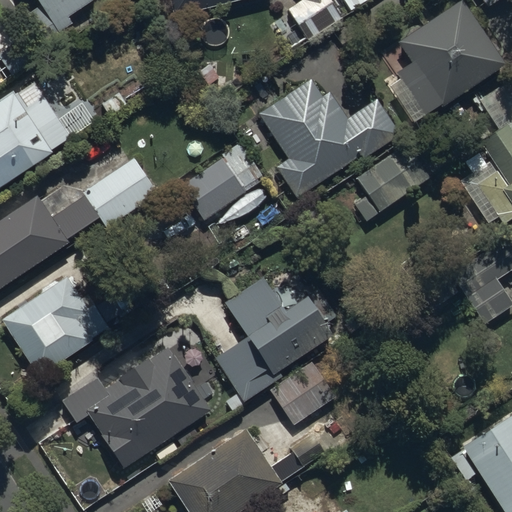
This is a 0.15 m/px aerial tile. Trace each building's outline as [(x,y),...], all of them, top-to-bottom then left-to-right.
[(35,0),(40,6),(26,16),(39,36),(51,29),(57,37),(73,26),(69,20),(97,1),(95,0),(35,0)] [(169,0),(174,19),(250,0),(169,0)] [(330,0),(300,0),(302,2),(289,11),(308,41),(342,18),(330,0)] [(480,0),(487,10),(502,0),(480,0)] [(462,3),(401,44),(415,65),(395,78),(393,74),(386,79),(391,87),(390,88),(415,124),(444,105),(446,108),(505,69),(462,3)] [(311,81),(260,115),(290,160),(275,170),(295,201),(362,157),(364,160),(400,136),(376,100),(346,120),(329,93),(322,98),(311,81)] [(0,102),(1,104),(0,104),(0,191),(54,155),(52,153),(72,140),(44,98),(26,110),(13,91),(0,99),(0,102)] [(511,122),(478,144),(488,159),(484,162),(478,154),(464,163),(472,175),(458,184),(485,226),(495,219),(500,227),(511,218),(511,122)] [(223,160),(183,187),(206,220),(265,179),(240,144),(221,157),(223,160)] [(343,189),(368,224),(430,179),(405,144),(343,189)] [(0,223),(0,290),(69,245),(67,242),(101,219),(107,228),(157,195),(133,160),(83,193),(85,197),(52,219),(38,198),(0,223)] [(446,274),(480,322),(483,326),(511,306),(496,282),(511,271),(511,245),(505,235),(446,274)] [(42,296),(3,323),(41,379),(94,343),(92,341),(108,330),(94,309),(89,313),(67,279),(57,286),(54,282),(40,292),(42,296)] [(247,340),(216,360),(245,405),(283,380),(280,375),(334,339),(327,327),(338,320),(319,290),(306,299),(300,290),(293,295),(287,285),(273,294),(264,280),(224,306),(247,340)] [(97,379),(62,402),(77,425),(88,418),(122,472),(212,414),(170,349),(150,362),(149,361),(119,380),(121,382),(105,392),(97,379)] [(312,363),(270,392),(294,427),(336,399),(312,363)] [(511,511),(511,417),(449,459),(465,483),(476,475),(500,511),(511,511)] [(297,474),(327,453),(314,432),(289,448),(293,454),(271,468),(246,431),(168,483),(186,511),(245,511),(266,498),(270,504),(291,491),(287,485),(297,474)]
